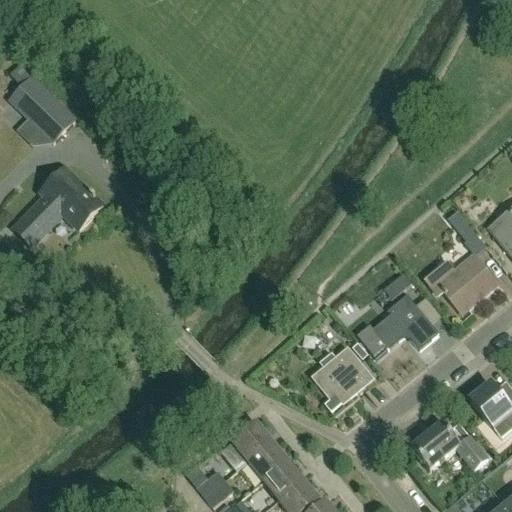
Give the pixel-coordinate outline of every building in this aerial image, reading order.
[(32,81),(24,74),(16,83),(23,90),(9,106),(53,148),(77,124),(32,81)] [(80,235),(104,210),(96,202),(97,201),(94,198),(93,199),(65,173),(42,197),(46,201),(14,234),(32,252),(64,219),(80,235)] [(511,260),(511,215),(490,233),(511,260)] [(457,263),(477,250),(470,240),(450,253),(457,263)] [(460,305),(468,315),(499,290),(475,259),(454,276),(448,268),(427,285),(438,299),(443,295),(455,309),(460,305)] [(403,279),(394,286),(401,296),(411,288),(403,279)] [(338,311),(353,327),(368,313),(352,297),(338,311)] [(369,329),(357,339),(372,359),(384,349),(388,353),(407,338),(419,354),(439,338),(431,329),(416,310),(407,299),(388,315),(391,319),(372,334),(369,329)] [(313,382),(331,404),(335,401),(342,409),(373,384),(348,353),(313,382)] [(511,430),(511,395),(504,402),(492,387),(471,404),(494,433),(506,424),(511,430)] [(475,475),(488,464),(474,447),(465,455),(443,427),(412,452),(431,475),(457,453),(475,475)] [(233,448),(248,467),(273,447),(258,428),(233,448)] [(248,467),(264,486),(289,466),(273,447),(248,467)] [(264,486),(279,505),(304,485),(289,466),(264,486)] [(206,502),(227,485),(219,476),(198,493),(206,502)] [(206,502),(214,511),(223,504),(234,495),(227,485),(206,502)] [(304,485),(279,505),(284,511),(310,511),(320,504),(304,485)]
